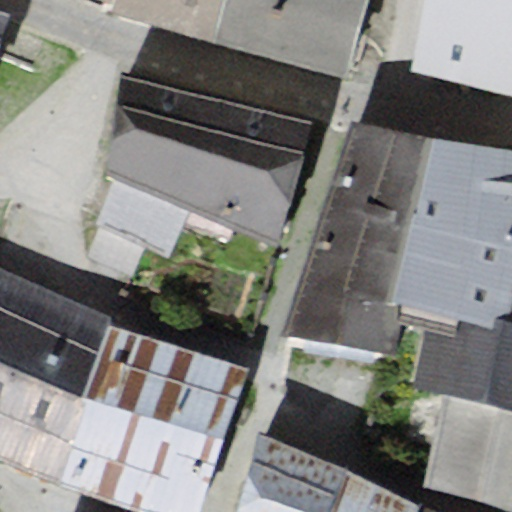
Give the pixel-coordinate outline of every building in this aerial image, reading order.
[(114,0),(112,9),(212,37),(222,0),(114,0)] [(222,0),(212,37),(342,73),(359,18),(364,0),(222,0)] [(511,0),(423,0),(408,69),(511,91),(511,0)] [(194,89),(125,72),(106,174),(113,177),(190,208),(276,241),(312,118),(194,89)] [(419,135),(356,121),(289,332),(390,355),(400,319),(428,325),(455,331),(459,316),(493,324),(496,316),(509,319),(511,305),(511,149),(465,143),(434,138),(419,135)] [(190,208),(113,177),(94,219),(101,223),(86,254),(130,276),(147,244),(169,255),(190,208)] [(113,315),(0,267),(0,455),(58,480),(88,399),(82,396),(110,322),(113,315)] [(511,319),(509,319),(496,316),(493,324),(459,316),(455,331),(428,325),(414,384),(448,393),(511,412),(511,319)] [(244,365),(110,322),(82,396),(88,399),(58,480),(147,511),(198,511),(217,451),(244,365)] [(511,412),(448,393),(425,483),(511,508),(511,412)] [(296,449),(258,432),(234,511),(417,511),(420,504),(296,449)]
